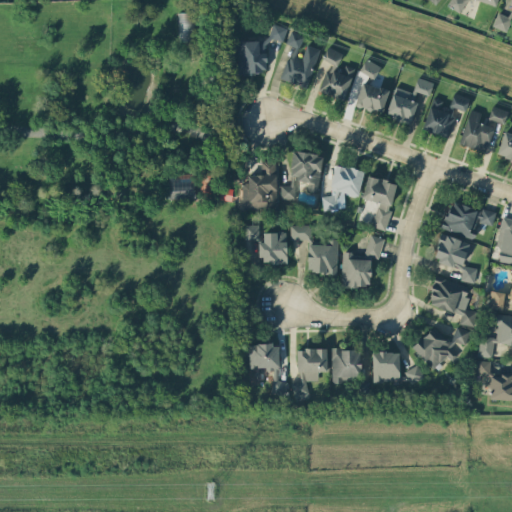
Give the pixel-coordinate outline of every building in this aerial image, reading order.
[(511,17),(498,12),(492,25),(505,31),(511,17)] [(237,73),(264,72),(267,64),(266,48),(270,37),(283,41),(287,27),(272,22),(267,39),(236,40),(237,73)] [(320,48),(307,44),(302,57),(297,55),(304,34),(291,30),(286,43),(292,45),(280,80),(305,89),(320,48)] [(343,53),(328,46),(322,58),(337,65),(343,53)] [(359,70),(374,78),(381,66),(366,58),(359,70)] [(355,68),(345,64),(342,73),(326,67),(318,90),(343,99),(355,68)] [(433,81),(417,77),(413,90),(429,94),(433,81)] [(370,110),(372,107),(382,110),(389,90),(362,81),(354,105),(370,110)] [(413,101),(415,91),(393,87),(387,117),(412,122),(416,101),(413,101)] [(447,137),(457,107),(465,110),(469,97),(453,92),(450,102),(432,97),(422,129),(447,137)] [(504,123),(508,110),(492,105),(488,118),(504,123)] [(481,112),(470,108),(458,143),(485,152),(493,126),(478,122),(481,112)] [(511,159),(511,133),(504,131),(497,155),(511,159)] [(321,153),(292,151),(290,185),(281,184),(280,198),(294,199),(295,179),(308,180),(307,190),(319,191),(321,153)] [(244,207),(268,207),(268,204),(277,204),(276,160),(261,160),(261,174),(244,174),(244,207)] [(364,171),(336,163),(329,188),(357,196),(364,171)] [(396,181),(367,176),(362,198),(377,201),(372,227),(386,229),(396,181)] [(169,198),(195,198),(195,180),(169,179),(169,198)] [(491,225),(495,213),(451,199),(442,228),(474,237),(479,221),(491,225)] [(511,261),(511,217),(502,216),(496,259),(511,261)] [(259,224),(244,224),(244,239),(259,238),(259,224)] [(291,239),(311,238),(311,224),(291,224),(291,239)] [(259,241),(260,262),(287,261),(286,231),(263,231),(264,241),(259,241)] [(469,239),(440,235),(435,262),(462,267),(460,280),(474,282),(476,267),(464,265),(469,239)] [(337,238),(328,238),(327,244),(308,243),(307,272),(336,273),(337,238)] [(476,311),(464,308),(470,285),(435,276),(427,304),(461,313),(459,322),(472,326),(476,311)] [(511,277),(510,292),(490,290),(488,307),(503,309),(504,298),(511,298),(511,277)] [(511,314),(498,313),(494,337),(480,334),(477,355),(492,357),(494,342),(511,344),(511,314)] [(470,330),(456,325),(451,339),(443,336),(436,327),(412,344),(430,369),(446,357),(454,360),(456,354),(450,345),(456,341),(465,344),(470,330)] [(279,366),(279,343),(249,344),(249,367),(279,366)] [(326,348),(297,348),(298,381),(294,381),(294,399),(308,398),(307,380),(318,380),(318,370),(327,370),(326,348)] [(332,382),(354,382),(354,393),(368,393),(368,380),(361,380),(361,348),(332,348),(332,382)] [(372,351),(372,381),(399,380),(399,351),(372,351)] [(490,375),(490,360),(476,359),(476,374),(490,375)] [(424,376),(417,364),(404,371),(411,384),(424,376)] [(511,399),(511,378),(511,374),(491,373),(490,398),(511,399)] [(286,395),(287,381),(272,380),(272,395),(286,395)]
